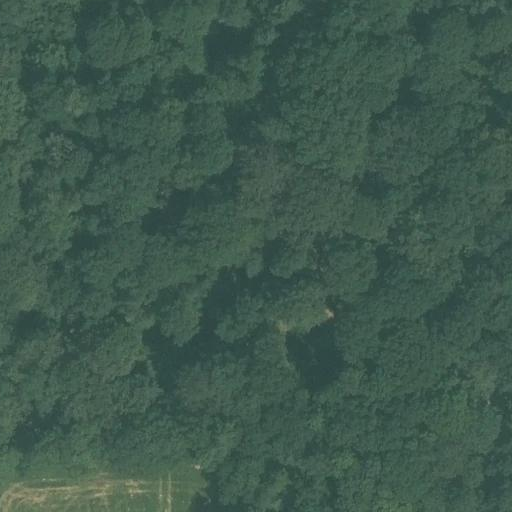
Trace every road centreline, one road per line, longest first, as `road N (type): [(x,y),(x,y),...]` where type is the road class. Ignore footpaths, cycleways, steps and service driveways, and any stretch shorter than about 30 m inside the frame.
road 1 (unclassified): [(469,383),(0,425)]
road 2 (residential): [(469,383),(304,0)]
